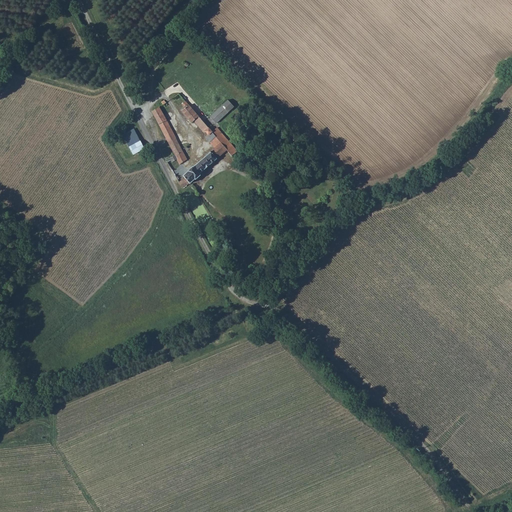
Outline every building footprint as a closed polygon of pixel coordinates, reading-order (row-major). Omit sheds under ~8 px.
[(210,116),(216,123),(234,106),(227,99),(210,116)] [(152,112),(174,155),(169,158),(170,160),(171,162),(176,159),(179,164),(187,159),(167,120),(171,117),(164,103),(165,102),(164,100),(161,102),(162,103),(160,105),(159,106),(152,112)] [(149,106),(152,112),(159,106),(160,105),(156,101),(149,106)] [(185,101),(181,104),(184,108),(181,111),(191,122),(193,121),(204,133),(205,132),(209,128),(212,125),(207,119),(204,122),(185,101)] [(185,177),(190,182),(190,183),(201,175),(199,173),(227,149),(231,155),(237,150),(217,126),(212,131),(207,134),(205,137),(214,147),(209,151),(210,152),(194,166),(193,166),(188,171),(183,176),(185,177)] [(123,135),(134,155),(145,149),(134,129),(123,135)] [(457,163),(464,169),(468,165),(461,158),(457,163)] [(179,181),(182,188),(190,182),(185,177),(179,181)]
